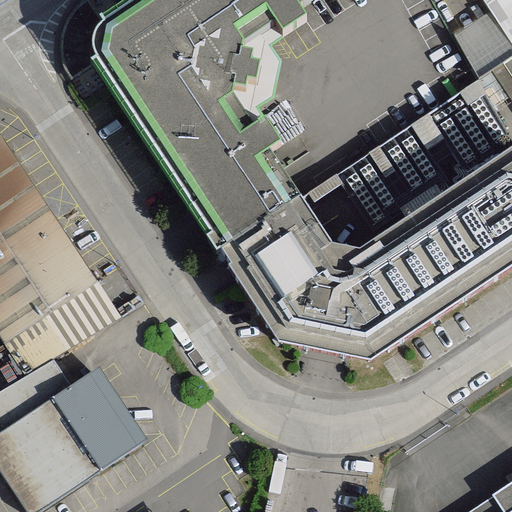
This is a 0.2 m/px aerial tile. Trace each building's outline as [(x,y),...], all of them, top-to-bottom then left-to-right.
[(103,78),(211,241),(297,188),(275,154),(285,147),(268,124),(255,131),(231,99),(243,99),(243,92),(256,91),(262,69),(251,68),(253,58),(241,57),(241,48),(276,30),(285,41),(311,23),(303,11),(319,0),(150,0),(104,31),(103,78)] [(511,0),(485,0),(511,40),(511,0)] [(0,332),(10,347),(103,286),(4,137),(0,139),(0,332)] [(335,246),(297,188),(211,241),(277,340),(372,363),(511,273),(511,155),(366,249),(335,246)] [(59,364),(0,400),(0,467),(28,511),(41,511),(147,447),(99,374),(76,390),(59,364)] [(511,511),(511,486),(472,511),(511,511)]
